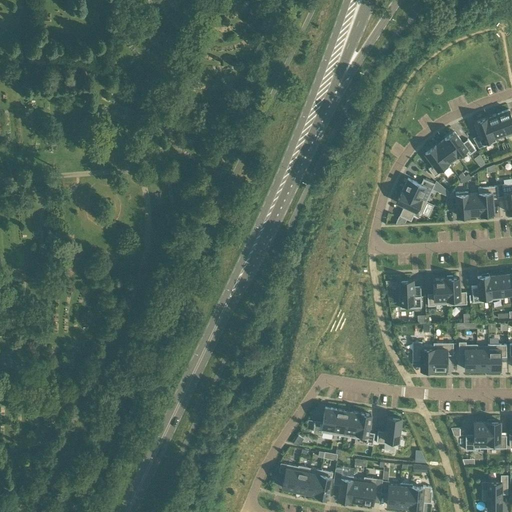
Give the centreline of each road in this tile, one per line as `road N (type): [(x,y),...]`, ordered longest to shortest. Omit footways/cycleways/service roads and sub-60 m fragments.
road 1 (primary): [(127,511),(308,129)]
road 2 (residential): [(256,511),(250,504),(266,463),(320,384),(511,394)]
road 3 (residential): [(374,244),(384,193),(415,142),(452,115),(511,94)]
road 4 (primary): [(308,129),(397,0)]
road 5 (residential): [(374,244),(511,242)]
